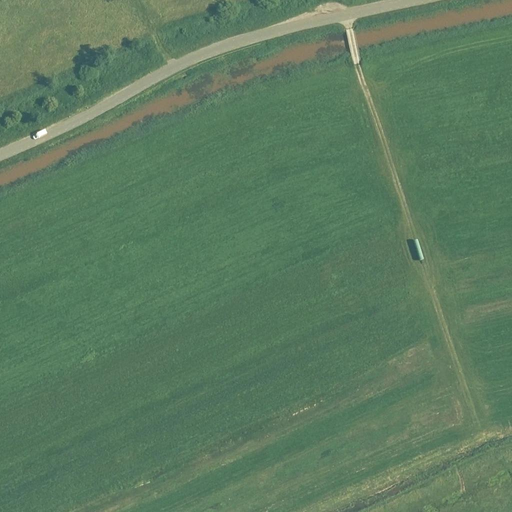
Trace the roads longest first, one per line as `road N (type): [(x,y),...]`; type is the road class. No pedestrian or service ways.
road 1 (unclassified): [(0,157),(202,55),(432,0)]
road 2 (track): [(341,19),(423,265)]
